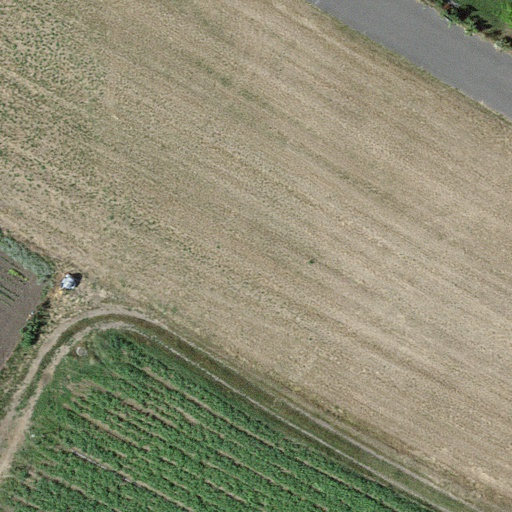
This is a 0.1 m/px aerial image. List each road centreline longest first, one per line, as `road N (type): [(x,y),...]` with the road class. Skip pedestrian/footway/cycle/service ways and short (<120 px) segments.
road 1 (track): [(0,448),(53,350),(104,324),(133,328),(491,511)]
road 2 (residential): [(355,0),(511,90)]
